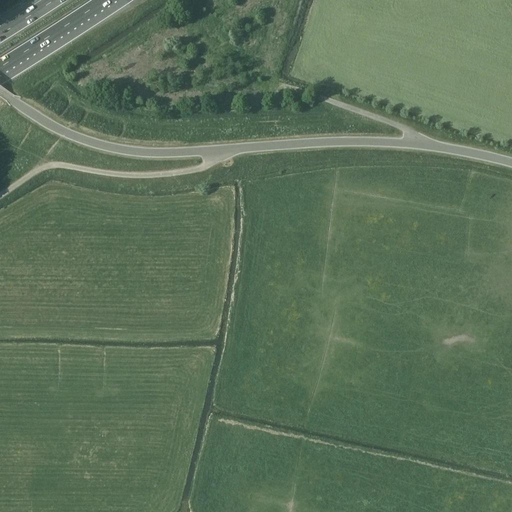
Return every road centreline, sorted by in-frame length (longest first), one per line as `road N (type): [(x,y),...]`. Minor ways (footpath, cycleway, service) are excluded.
road 1 (unclassified): [(511,163),(418,144),(225,149)]
road 2 (unclassified): [(0,195),(52,165),(154,175),(206,165),(225,149)]
road 3 (unclassified): [(225,149),(102,145),(58,129),(0,90)]
road 4 (track): [(307,94),(409,132),(418,144)]
